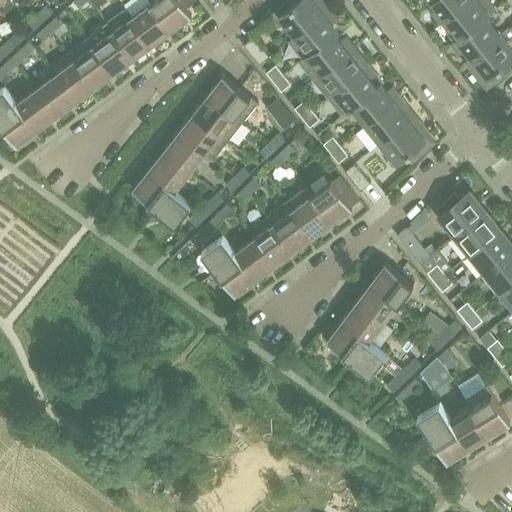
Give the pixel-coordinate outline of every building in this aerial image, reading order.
[(127,6),(126,6),(153,43),(173,28),(151,0),(150,0),(132,14),(127,6)] [(151,0),(173,28),(192,14),(188,8),(181,0),(151,0)] [(279,14),(295,34),(329,8),(326,4),(321,9),(313,0),(285,0),(284,1),(288,7),(279,14)] [(441,23),(447,18),(468,0),(432,0),(444,15),(438,19),(441,22),(441,23)] [(468,0),(447,18),(458,33),(453,37),(455,40),(485,16),(485,17),(495,9),(494,9),(487,0),(468,0)] [(48,3),(37,13),(44,20),(55,11),(48,3)] [(126,6),(107,20),(134,57),(153,43),(126,6)] [(329,8),(295,34),(309,52),(299,59),(300,60),(337,30),(325,15),(331,11),(329,8)] [(44,20),(37,13),(28,21),(35,29),(44,20)] [(57,14),(48,23),(55,31),(56,30),(61,36),(69,28),(57,14)] [(499,34),(485,17),(485,16),(455,40),(451,43),(454,46),(459,42),(471,56),(499,34)] [(107,20),(88,35),(115,71),(134,57),(107,20)] [(38,32),(46,40),(55,31),(48,23),(38,32)] [(27,36),(21,28),(11,37),(18,45),(27,36)] [(337,30),(300,60),(314,78),(320,73),(353,46),(351,43),(345,48),(334,33),(337,30)] [(511,57),(511,50),(499,34),(471,56),(465,60),(466,61),(468,64),(474,59),(487,77),(495,71),(499,76),(511,67),(506,62),(511,57)] [(67,50),(73,57),(74,57),(95,85),(115,71),(88,35),(67,50)] [(243,43),(259,63),(269,55),(253,35),(243,43)] [(8,53),(18,45),(11,37),(2,46),(8,53)] [(28,55),(38,47),(31,39),(21,48),(28,55)] [(0,61),(8,53),(2,46),(0,47),(0,61)] [(320,73),(333,90),(334,91),(362,69),(361,68),(350,54),(356,49),(353,46),(320,73)] [(19,64),(28,55),(21,48),(12,57),(19,64)] [(9,73),(19,64),(12,57),(2,65),(9,73)] [(74,57),(73,57),(55,71),(76,100),(95,85),(74,57)] [(267,71),(274,80),(283,73),(276,64),(267,71)] [(334,91),(333,90),(328,95),(343,114),(352,106),(380,83),(380,84),(382,82),(367,64),(361,68),(362,69),(334,91)] [(0,81),(9,73),(2,65),(0,67),(0,81)] [(57,114),(76,100),(55,71),(35,85),(57,114)] [(223,72),(208,92),(243,120),(258,100),(223,72)] [(283,73),(274,80),(282,90),(291,83),(283,73)] [(0,86),(0,120),(4,126),(25,111),(16,99),(4,83),(0,86)] [(380,83),(352,106),(366,124),(400,97),(397,94),(391,98),(380,84),(380,83)] [(38,128),(57,114),(35,85),(16,99),(25,111),(38,128)] [(208,92),(193,110),(228,138),(243,120),(208,92)] [(400,97),(366,124),(380,141),(414,115),(400,97)] [(295,107),(302,116),(312,108),(304,99),(295,107)] [(312,108),(302,116),(310,126),(320,118),(312,108)] [(193,110),(178,129),(206,151),(205,152),(213,158),(213,157),(228,138),(193,110)] [(289,110),(279,118),(285,126),(295,117),(289,110)] [(17,143),(38,128),(25,111),(4,126),(17,143)] [(414,115),(380,141),(396,162),(405,155),(410,160),(421,151),(417,145),(430,135),(414,115)] [(206,151),(178,129),(163,148),(191,170),(205,152),(206,151)] [(280,132),(270,142),(277,149),(287,139),(280,132)] [(324,143),(331,151),(340,144),(333,135),(324,143)] [(277,149),(270,142),(261,150),(267,158),(277,149)] [(297,148),(290,142),(280,152),(286,159),(297,148)] [(340,144),(331,151),(339,161),(348,154),(340,144)] [(191,170),(163,148),(148,166),(165,180),(176,189),(191,170)] [(286,159),(280,152),(272,161),(279,167),(286,159)] [(317,178),(335,165),(327,155),(310,168),(317,178)] [(354,162),(344,170),(360,190),(370,182),(354,162)] [(245,165),(234,175),(242,182),(252,173),(245,165)] [(165,180),(148,166),(132,186),(149,200),(165,180)] [(242,182),(234,175),(226,182),(233,190),(242,182)] [(256,176),(245,186),(253,194),(263,184),(256,176)] [(306,184),(333,221),(352,206),(331,177),(312,192),(306,184)] [(192,201),(176,189),(165,180),(149,200),(176,221),(192,201)] [(306,184),(286,199),(313,235),(333,221),(306,184)] [(237,194),(244,202),(253,194),(245,186),(237,194)] [(439,213),(455,232),(486,207),(472,189),(460,198),(455,192),(444,201),(448,206),(439,213)] [(225,198),(218,190),(209,199),(216,207),(225,198)] [(207,216),(216,207),(209,199),(199,209),(207,216)] [(294,249),(313,235),(286,199),(266,214),(272,221),(273,221),(294,249)] [(226,218),(235,208),(228,202),(219,211),(226,218)] [(486,207),(455,232),(455,233),(456,232),(470,251),(501,226),(486,207)] [(198,225),(207,216),(199,209),(190,218),(198,225)] [(217,227),(226,218),(219,211),(210,221),(217,227)] [(208,236),(217,227),(210,221),(202,230),(208,236)] [(275,263),(294,249),(273,221),(272,221),(254,235),(275,263)] [(421,262),(431,254),(409,226),(398,234),(421,262)] [(511,239),(501,226),(470,251),(485,269),(511,247),(511,239)] [(202,248),(223,276),(243,260),(235,249),(223,233),(202,248)] [(275,263),(254,235),(235,249),(243,260),(256,277),(275,263)] [(511,247),(485,269),(500,288),(511,278),(511,247)] [(235,293),(256,277),(243,260),(223,276),(235,293)] [(385,260),(370,280),(398,301),(413,282),(385,260)] [(428,271),(435,279),(445,271),(439,263),(428,271)] [(445,271),(435,279),(444,291),(454,282),(445,271)] [(511,278),(500,288),(511,302),(511,308),(509,311),(510,311),(511,309),(511,278)] [(370,280),(356,299),(384,320),(398,301),(370,280)] [(341,318),(358,331),(369,339),(370,339),(384,320),(356,299),(341,318)] [(458,309),(465,317),(475,308),(469,300),(458,309)] [(475,308),(465,317),(474,328),(484,320),(475,308)] [(358,331),(341,318),(326,338),(343,351),(358,331)] [(456,318),(440,334),(447,341),(463,326),(456,318)] [(369,339),(358,331),(343,351),(370,372),(386,351),(370,339),(369,339)] [(440,348),(447,341),(440,334),(433,341),(440,348)] [(488,346),(495,354),(505,346),(499,338),(488,346)] [(511,354),(505,346),(495,354),(504,365),(511,358),(511,354)] [(456,354),(448,347),(437,357),(450,370),(460,360),(455,355),(456,354)] [(416,356),(405,367),(412,374),(423,363),(416,356)] [(446,366),(444,364),(437,357),(423,371),(433,388),(449,378),(449,371),(446,366)] [(403,382),(412,374),(405,367),(397,376),(403,382)] [(487,367),(468,380),(474,389),(493,377),(487,367)] [(395,391),(403,382),(397,376),(388,384),(395,391)] [(423,384),(417,377),(407,386),(413,393),(423,384)] [(470,405),(489,435),(510,422),(486,383),(465,396),(464,397),(469,405),(470,405)] [(404,402),(413,393),(407,386),(397,395),(404,402)] [(436,443),(457,430),(450,417),(439,400),(418,414),(436,443)] [(469,448),(489,435),(470,405),(469,405),(450,417),(457,430),(469,448)] [(447,461),(469,448),(457,430),(436,443),(447,461)]
